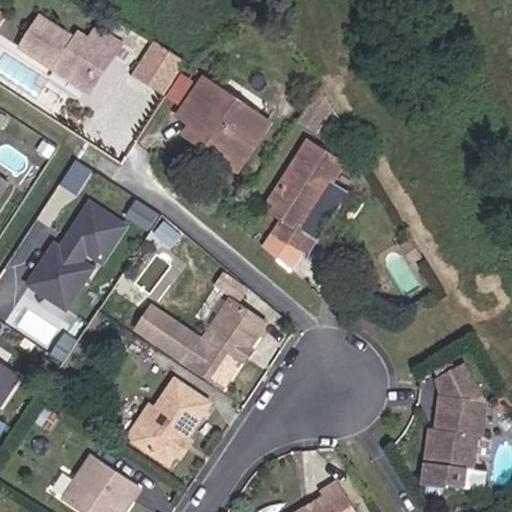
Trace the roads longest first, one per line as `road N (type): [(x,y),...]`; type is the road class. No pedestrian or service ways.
road 1 (unknown): [(0,284),(32,255),(82,175),(105,170),(127,185)]
road 2 (residential): [(329,376),(221,511)]
